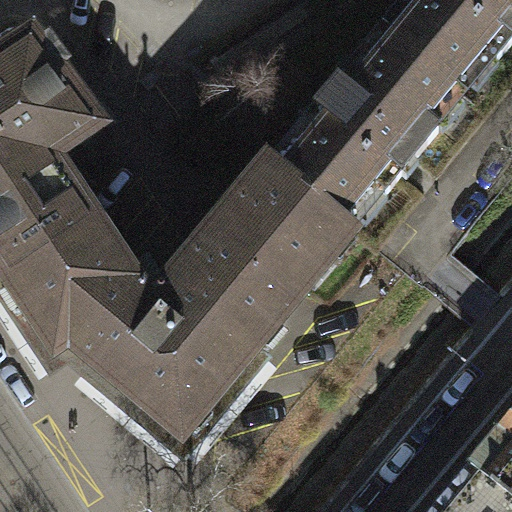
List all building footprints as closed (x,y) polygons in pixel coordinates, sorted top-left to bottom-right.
[(511,0),(403,0),(381,27),(459,90),(485,59),(493,65),(511,41),(511,0)] [(432,123),(459,90),(381,27),(271,161),(348,224),(373,194),(381,200),(439,129),(432,123)] [(30,35),(0,56),(0,268),(10,283),(103,217),(70,170),(63,175),(51,158),(96,126),(56,69),(63,64),(47,41),(38,47),(30,35)] [(348,224),(271,161),(179,273),(217,305),(210,314),(255,351),(354,230),(348,224)] [(68,345),(183,440),(255,351),(210,314),(217,305),(179,273),(154,304),(138,289),(143,283),(103,217),(10,283),(54,353),(68,345)] [(511,417),(473,467),(511,497),(511,417)] [(511,511),(511,497),(473,467),(434,511),(511,511)]
